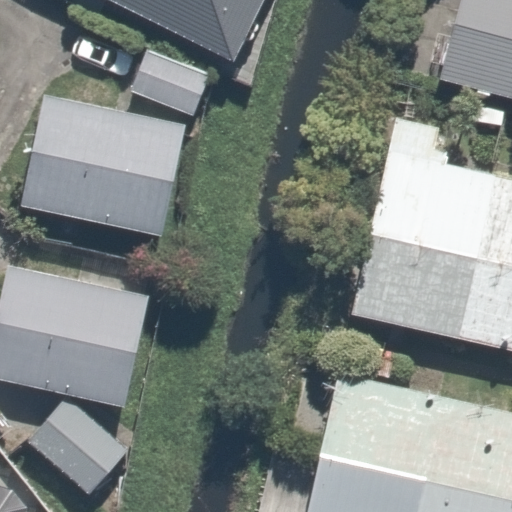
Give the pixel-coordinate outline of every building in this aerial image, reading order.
[(511,0),(439,0),(422,63),(511,88),(511,0)] [(101,41),(91,100),(22,88),(3,194),(160,221),(178,115),(190,117),(201,58),(101,41)] [(436,121),(385,108),(339,298),(511,341),(511,171),(428,151),(436,121)] [(138,280),(0,254),(0,372),(117,395),(138,280)] [(500,511),(511,462),(511,398),(328,357),(293,511),(500,511)] [(120,446),(56,389),(17,432),(80,489),(120,446)] [(0,511),(38,511),(41,506),(0,493),(0,511)]
